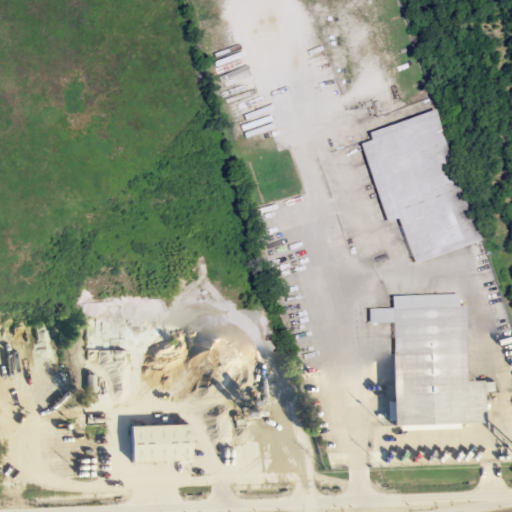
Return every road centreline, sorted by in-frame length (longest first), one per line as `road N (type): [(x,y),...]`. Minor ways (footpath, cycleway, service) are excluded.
road 1 (tertiary): [(511,500),(363,507)]
road 2 (tertiary): [(363,507),(227,511)]
